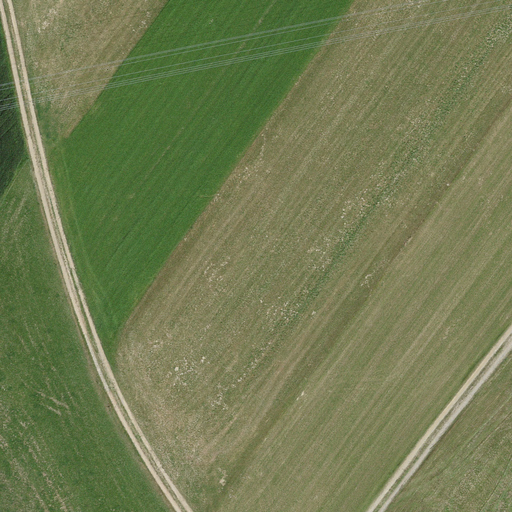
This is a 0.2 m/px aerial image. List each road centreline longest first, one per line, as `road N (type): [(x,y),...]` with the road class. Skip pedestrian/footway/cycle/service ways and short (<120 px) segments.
road 1 (track): [(0,13),(67,281),(120,421),(184,511)]
road 2 (track): [(374,511),(511,328)]
